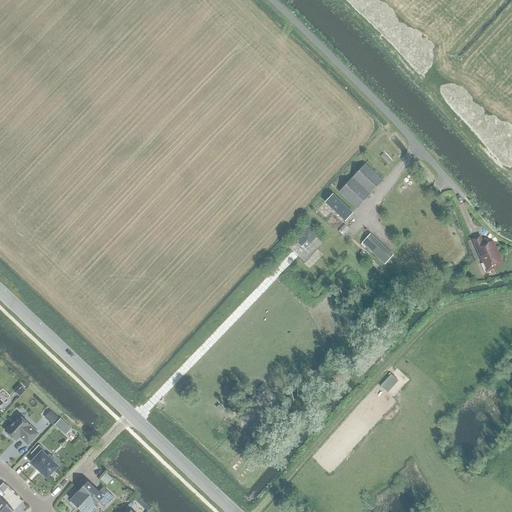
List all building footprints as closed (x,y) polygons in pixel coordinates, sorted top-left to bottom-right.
[(365,166),(339,194),(356,210),(383,182),(365,166)] [(344,223),(352,215),(333,196),(328,201),(326,200),(325,202),(326,203),(325,204),(344,223)] [(309,227),(296,240),(306,249),(318,236),(309,227)] [(394,253),(370,232),(361,241),(385,263),(394,253)] [(482,264),(481,264),(484,272),(486,272),(503,265),(493,241),(484,245),(480,235),(471,240),(482,264)] [(380,385),(387,391),(398,379),(391,373),(380,385)] [(20,384),(14,391),(20,397),(26,390),(20,384)] [(262,385),(257,390),(261,395),(267,389),(262,385)] [(59,418),(52,413),(46,419),(53,425),(59,418)] [(29,426),(20,417),(6,432),(15,441),(20,436),(28,444),(37,434),(29,426)] [(55,425),(61,430),(66,424),(60,419),(55,425)] [(44,450),(39,445),(31,454),(36,459),(32,463),(47,478),(57,467),(42,453),(44,450)] [(3,483),(0,486),(0,490),(3,493),(8,488),(3,483)] [(88,483),(79,492),(95,506),(98,502),(105,508),(114,498),(103,488),(99,493),(88,483)] [(82,511),(89,511),(95,506),(79,492),(71,501),(70,503),(75,508),(76,506),(82,511)] [(16,496),(11,501),(15,506),(21,500),(16,496)] [(1,499),(0,499),(0,511),(12,511),(14,511),(1,499)]
